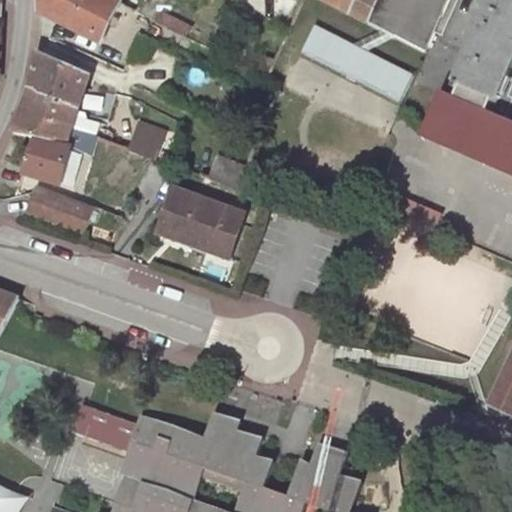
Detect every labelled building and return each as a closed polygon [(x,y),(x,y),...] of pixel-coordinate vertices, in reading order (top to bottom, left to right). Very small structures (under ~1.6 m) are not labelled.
[(50,17),(52,13),(103,39),(121,4),(114,0),(39,0),(40,12),(50,17)] [(320,0),(368,24),(378,0),(320,0)] [(382,31),(393,37),(426,53),(449,0),(378,0),(368,24),(382,31)] [(423,136),(511,174),(511,124),(486,114),(493,98),(498,100),(511,68),(511,0),(485,0),(483,7),(488,9),(456,82),(457,83),(455,88),(458,90),(453,99),(441,94),(423,136)] [(316,26),(302,53),(400,102),(414,75),(367,51),(356,46),(316,26)] [(367,51),(393,37),(382,31),(356,46),(367,51)] [(140,33),(128,60),(135,63),(137,57),(146,61),(155,40),(140,33)] [(127,51),(116,45),(109,58),(120,64),(127,51)] [(38,54),(31,89),(79,112),(87,78),(38,54)] [(79,112),(31,89),(22,112),(74,130),(82,133),(87,114),(79,112)] [(74,130),(22,112),(15,130),(15,131),(34,136),(71,144),(70,145),(73,146),(72,148),(93,156),(99,138),(82,133),(74,130)] [(143,124),(139,135),(161,143),(165,131),(143,124)] [(0,165),(23,173),(34,136),(15,131),(15,130),(6,128),(0,144),(0,165)] [(137,134),(131,151),(154,159),(155,158),(156,158),(162,143),(161,143),(139,135),(137,134)] [(71,144),(34,136),(23,173),(61,184),(72,148),(73,146),(70,145),(71,144)] [(219,158),(211,178),(241,190),(248,169),(219,158)] [(38,190),(34,199),(29,212),(42,218),(85,234),(94,211),(38,190)] [(230,259),(246,215),(175,190),(162,227),(193,238),(191,245),(230,259)] [(193,238),(162,227),(160,234),(191,245),(193,238)] [(0,337),(20,299),(0,292),(0,337)] [(511,416),(511,371),(507,369),(489,406),(511,416)] [(241,422),(215,413),(211,423),(238,432),(241,422)] [(275,464),(258,458),(264,441),(211,423),(205,440),(142,417),(133,443),(154,451),(143,483),(126,478),(113,511),(304,511),(307,504),(331,511),(342,511),(346,500),(357,503),(363,483),(350,479),(342,476),(345,466),(349,455),(333,450),(319,445),(312,466),(302,463),(287,506),(280,504),(263,498),(266,489),(275,464)] [(143,483),(154,451),(133,443),(121,476),(126,478),(143,483)] [(354,469),(345,466),(342,476),(350,479),(354,469)] [(283,495),(266,489),(263,498),(280,504),(283,495)] [(353,511),(357,503),(346,500),(342,511),(353,511)]
